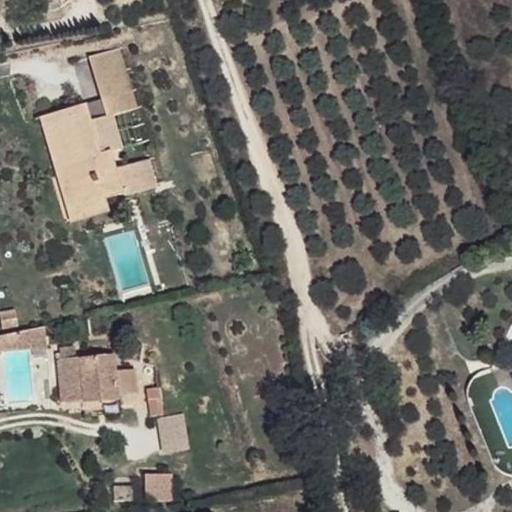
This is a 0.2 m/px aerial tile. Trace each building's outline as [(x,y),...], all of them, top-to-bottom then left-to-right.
[(48,128),(79,213),(98,207),(125,199),(117,173),(111,157),(102,159),(91,126),(87,114),(48,128)] [(91,126),(102,159),(111,157),(123,152),(113,119),(91,126)] [(32,134),(67,228),(101,218),(98,207),(79,213),(48,128),(32,134)] [(117,173),(125,199),(165,186),(155,160),(117,173)] [(35,332),(0,339),(0,362),(23,357),(40,353),(35,332)] [(57,362),(61,406),(119,405),(118,399),(139,396),(136,374),(116,375),(115,356),(77,360),(76,355),(58,356),(59,362),(57,362)] [(156,450),(187,447),(184,414),(160,416),(158,390),(150,391),(156,450)] [(147,479),(153,506),(179,501),(173,474),(147,479)] [(119,501),(120,511),(130,511),(140,510),(139,499),(119,501)]
